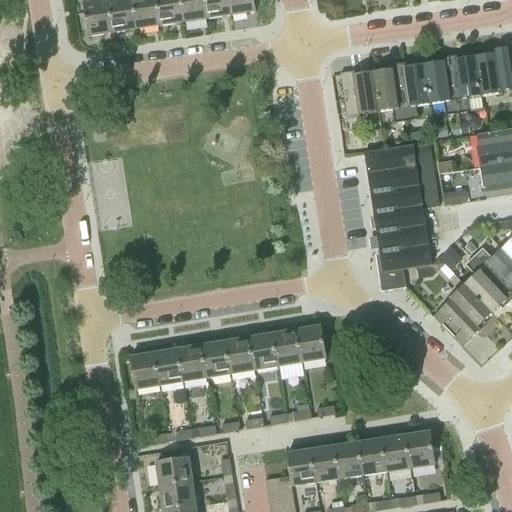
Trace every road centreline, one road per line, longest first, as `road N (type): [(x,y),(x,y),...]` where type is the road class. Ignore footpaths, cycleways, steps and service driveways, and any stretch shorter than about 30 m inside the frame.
road 1 (residential): [(89,320),(339,279)]
road 2 (residential): [(54,81),(303,45)]
road 3 (residential): [(54,81),(89,320)]
road 4 (residential): [(339,279),(303,45)]
road 5 (residential): [(303,45),(511,7)]
road 6 (residential): [(481,415),(459,383),(339,279)]
road 7 (residential): [(89,320),(120,511)]
